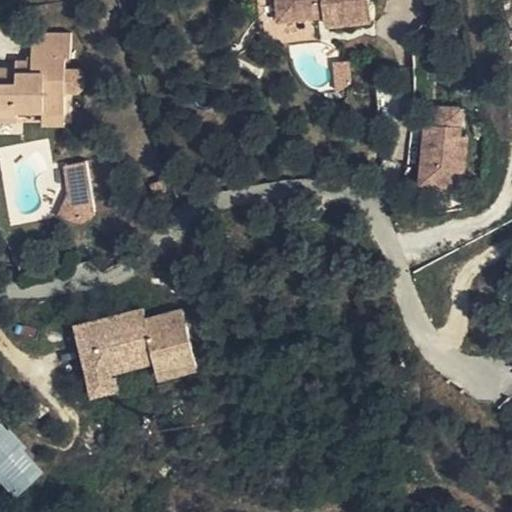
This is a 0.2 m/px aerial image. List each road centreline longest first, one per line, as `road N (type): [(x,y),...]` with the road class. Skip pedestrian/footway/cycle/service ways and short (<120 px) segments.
road 1 (unknown): [(0,223),(37,231),(284,237),(336,249),(444,311)]
road 2 (unknown): [(444,311),(430,226),(489,189),(511,156)]
